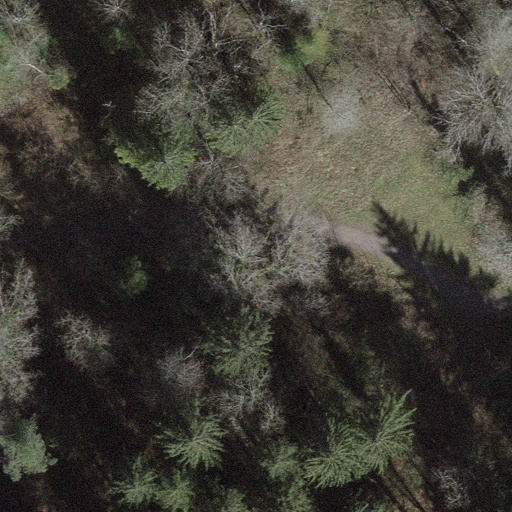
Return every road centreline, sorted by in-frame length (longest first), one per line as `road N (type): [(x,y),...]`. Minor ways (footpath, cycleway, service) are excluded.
road 1 (track): [(511,293),(303,218),(143,222),(0,246)]
road 2 (track): [(435,511),(505,292)]
